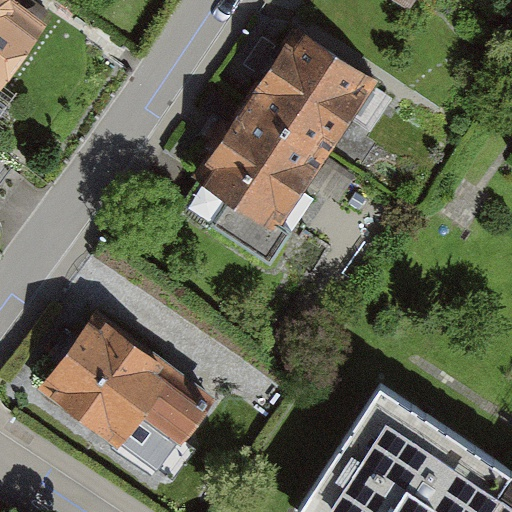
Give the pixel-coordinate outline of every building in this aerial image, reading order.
[(416,0),(387,0),(409,13),(416,0)] [(0,73),(32,31),(0,7),(0,73)] [(377,81),(290,24),(189,176),(276,234),(377,81)] [(511,157),(501,175),(511,181),(511,157)] [(203,383),(86,307),(35,386),(152,461),(203,383)] [(511,511),(511,477),(370,385),(292,505),(302,511),(511,511)]
